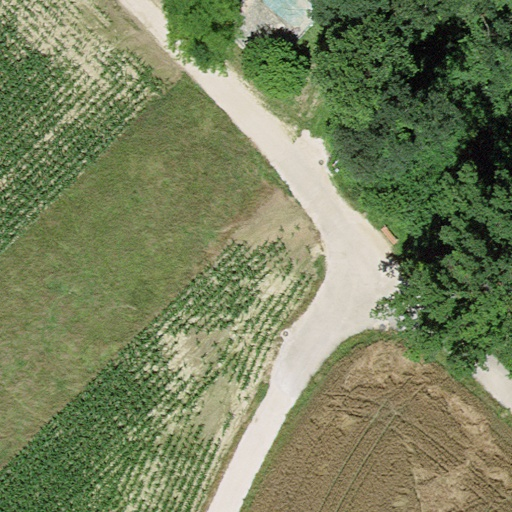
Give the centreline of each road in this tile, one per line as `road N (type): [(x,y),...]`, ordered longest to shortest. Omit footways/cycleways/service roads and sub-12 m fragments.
road 1 (track): [(133,0),(373,255)]
road 2 (track): [(373,255),(215,511)]
road 3 (track): [(373,255),(511,379)]
